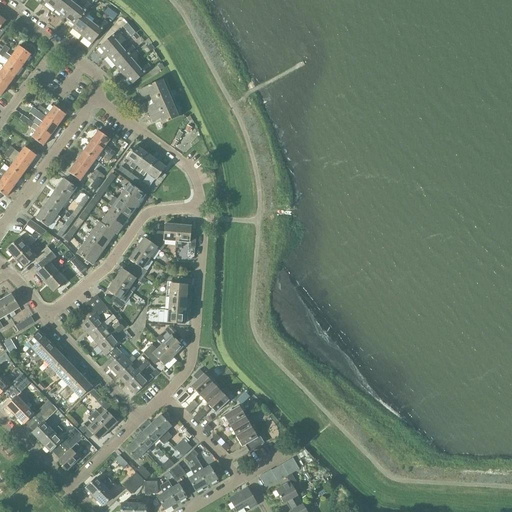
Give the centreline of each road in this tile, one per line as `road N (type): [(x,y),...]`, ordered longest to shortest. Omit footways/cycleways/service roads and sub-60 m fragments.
road 1 (residential): [(47,318),(111,268),(147,216),(203,215)]
road 2 (residential): [(166,398),(192,363),(203,215)]
road 3 (residential): [(203,215),(191,173),(96,98)]
road 4 (residential): [(2,233),(96,98)]
road 5 (residential): [(96,98),(97,73),(0,2)]
road 6 (residential): [(142,419),(47,318)]
